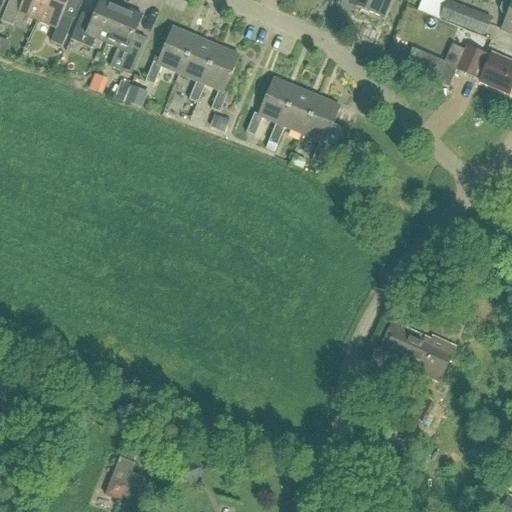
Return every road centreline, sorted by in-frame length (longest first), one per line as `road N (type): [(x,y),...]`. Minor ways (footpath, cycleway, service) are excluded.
road 1 (unclassified): [(344,511),(343,386),(362,331),(406,264),(475,188)]
road 2 (unclassified): [(475,188),(335,48),(223,0)]
